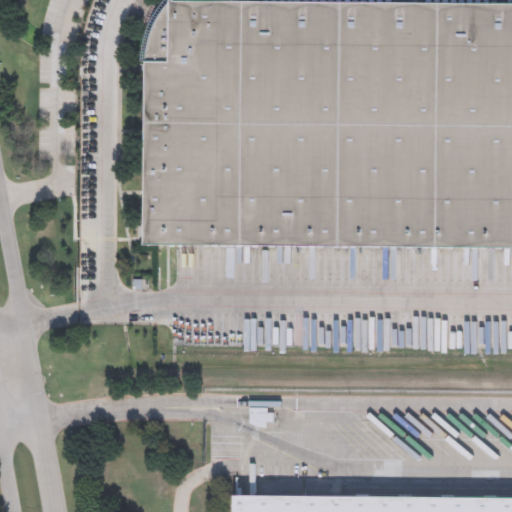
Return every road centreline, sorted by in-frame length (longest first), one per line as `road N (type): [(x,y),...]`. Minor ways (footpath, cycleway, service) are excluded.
road 1 (tertiary): [(48,419),(0,140)]
road 2 (tertiary): [(0,382),(19,511)]
